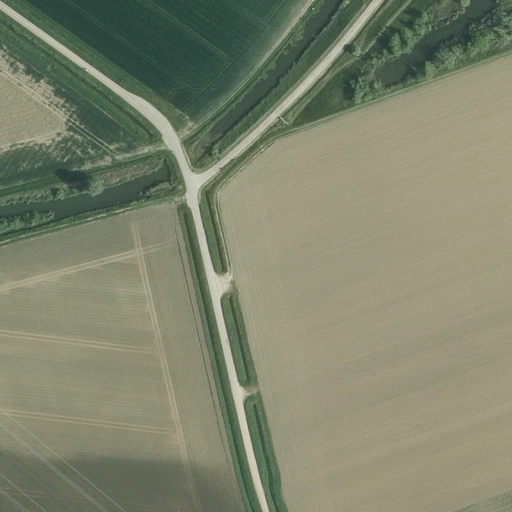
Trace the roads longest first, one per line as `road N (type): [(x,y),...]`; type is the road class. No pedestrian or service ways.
road 1 (unclassified): [(266,511),(173,139),(148,109),(0,4)]
road 2 (track): [(189,184),(266,123),(378,0)]
